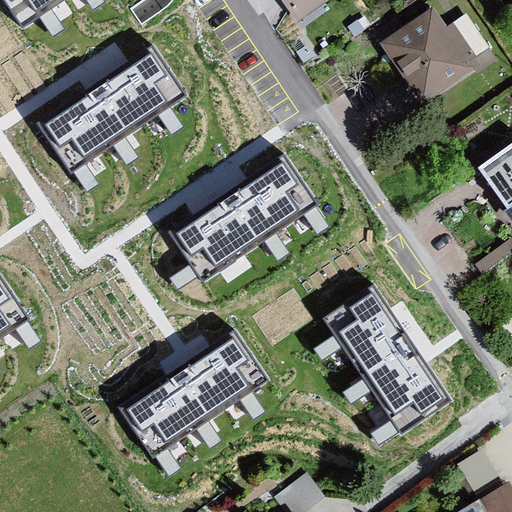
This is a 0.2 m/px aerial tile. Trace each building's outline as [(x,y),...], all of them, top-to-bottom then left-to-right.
[(10,0),(25,21),(56,0),(10,0)] [(282,0),(298,23),(330,0),(282,0)] [(437,11),(384,45),(423,104),(475,70),(471,63),(478,58),(454,23),(448,27),(437,11)] [(468,14),(454,23),(478,58),(491,49),(468,14)] [(358,20),(348,29),(354,38),(365,30),(364,29),(371,25),(365,17),(358,20)] [(151,41),(38,117),(72,167),(185,90),(151,41)] [(308,46),(297,52),(304,64),(315,57),(308,46)] [(499,61),(491,49),(478,58),(471,63),(475,70),(478,74),(499,61)] [(511,147),(479,171),(511,217),(511,147)] [(285,149),(171,226),(205,275),(319,198),(285,149)] [(511,238),(476,265),(483,275),(511,254),(511,238)] [(0,266),(0,334),(32,313),(0,266)] [(452,393),(375,280),(326,313),(403,426),(452,393)] [(184,355),(120,399),(154,449),(267,372),(234,322),(184,355)] [(484,449),(458,464),(476,493),(501,478),(484,449)] [(308,473),(274,497),(285,511),(293,511),(295,511),(306,511),(326,498),(308,473)] [(511,511),(511,484),(511,483),(462,511),(511,511)]
